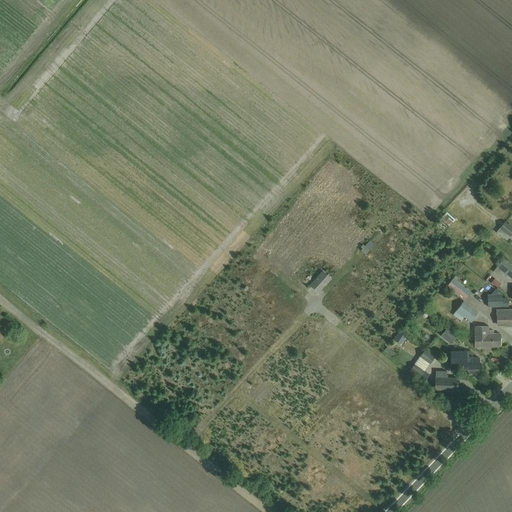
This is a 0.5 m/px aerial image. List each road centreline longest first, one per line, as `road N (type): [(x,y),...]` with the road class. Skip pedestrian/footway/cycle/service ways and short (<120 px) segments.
road 1 (unclassified): [(271,511),(0,300)]
road 2 (unclassified): [(389,511),(511,384)]
